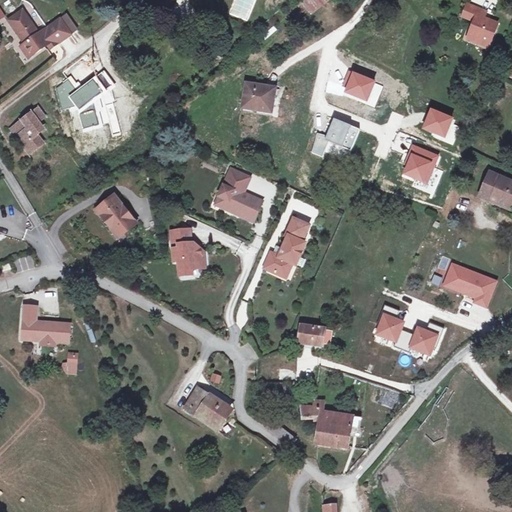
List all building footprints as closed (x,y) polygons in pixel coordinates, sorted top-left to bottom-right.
[(302,0),(301,1),(310,12),(326,0),(302,0)] [(466,8),(463,18),(469,20),(473,10),(466,8)] [(474,22),(469,36),(480,40),(478,43),(489,47),(497,25),(484,20),(486,15),(473,10),(469,20),(474,22)] [(23,11),(8,21),(24,45),(33,56),(55,41),(58,45),(71,35),(60,20),(40,35),(23,11)] [(67,16),(60,20),(71,35),(77,31),(67,16)] [(24,45),(21,47),(29,59),(33,56),(24,45)] [(218,55),(209,60),(212,65),(221,59),(218,55)] [(247,85),(243,108),(272,113),(275,89),(247,85)] [(38,110),(12,130),(30,154),(38,148),(32,140),(35,137),(44,130),(38,123),(45,118),(38,110)] [(35,137),(32,140),(38,148),(41,146),(35,137)] [(232,170),(219,197),(227,201),(223,209),(254,223),(263,203),(250,197),(249,199),(243,196),(244,194),(251,179),(232,170)] [(490,174),(480,197),(506,208),(509,200),(511,201),(511,182),(496,176),(490,174)] [(118,228),(119,227),(125,234),(136,224),(114,197),(100,208),(105,214),(103,216),(103,217),(103,220),(109,227),(110,227),(118,228)] [(219,197),(216,205),(223,209),(227,201),(219,197)] [(272,254),(265,269),(286,279),(293,264),(290,263),(293,255),(299,258),(306,244),(302,243),(310,227),(294,220),(287,237),(289,238),(283,251),(286,252),(282,259),(279,258),(272,254)] [(118,228),(110,227),(119,239),(125,234),(119,227),(118,228)] [(190,231),(171,232),(174,262),(179,262),(180,276),(193,275),(192,270),(199,269),(198,260),(204,253),(197,247),(194,251),(191,249),(192,245),(190,231)] [(293,255),(290,263),(293,264),(296,266),(297,264),(303,267),(306,261),(299,258),(293,255)] [(453,285),(451,289),(477,299),(475,303),(486,308),(496,283),(453,266),(447,283),(453,285)] [(22,340),(34,341),(35,335),(42,335),(41,342),(41,346),(55,347),(55,343),(69,344),(70,326),(36,323),(37,309),(25,308),(22,340)] [(302,326),(299,343),(323,347),(326,330),(302,326)] [(333,332),(326,330),(323,344),(330,346),(333,332)] [(296,385),(294,400),(302,401),(303,386),(296,385)] [(285,386),(283,400),(291,401),(293,387),(285,386)] [(197,389),(184,409),(195,417),(196,416),(218,431),(230,412),(208,397),(197,389)] [(313,408),(301,406),(302,418),(322,417),(318,443),(349,447),(352,427),(358,428),(360,418),(324,413),(325,403),(314,402),(313,408)] [(267,418),(262,425),(291,447),(296,441),(267,418)]
